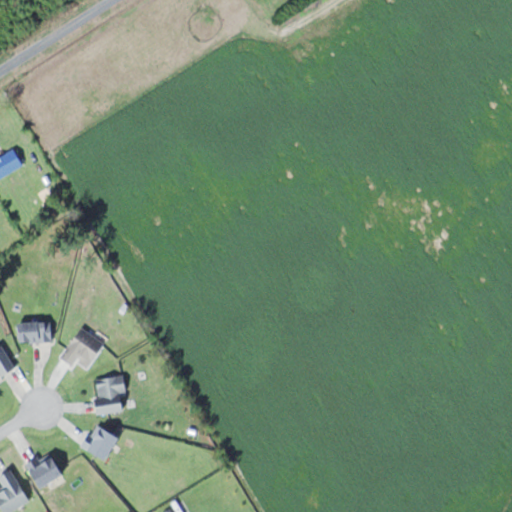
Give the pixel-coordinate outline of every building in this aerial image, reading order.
[(0,157),(0,178),(27,164),(17,147),(0,157)] [(108,340),(82,326),(66,355),(92,370),(108,340)] [(0,376),(14,369),(2,347),(0,347),(0,376)] [(100,413),(132,408),(127,374),(95,379),(100,413)] [(0,485),(0,502),(4,511),(11,511),(33,500),(15,468),(0,475),(0,477),(3,483),(0,485)]
